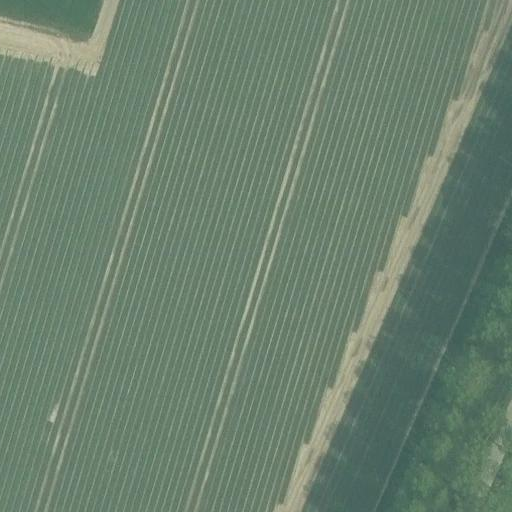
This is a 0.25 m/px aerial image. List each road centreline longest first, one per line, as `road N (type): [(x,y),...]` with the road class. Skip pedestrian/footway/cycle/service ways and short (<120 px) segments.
road 1 (track): [(387,511),(511,223)]
road 2 (track): [(109,0),(97,43),(0,21)]
